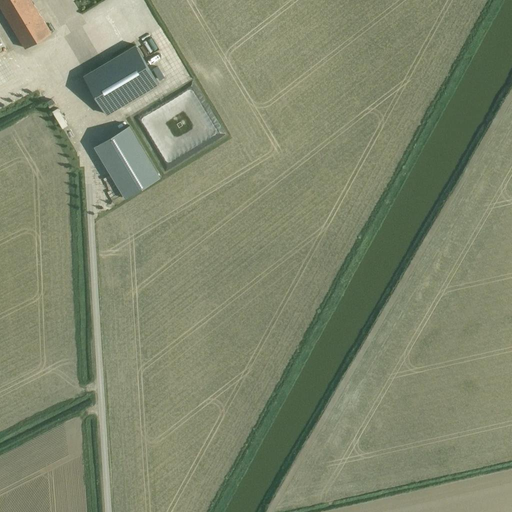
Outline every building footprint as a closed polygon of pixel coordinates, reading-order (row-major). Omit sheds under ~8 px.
[(0,0),(0,6),(25,48),(51,33),(31,0),(0,0)] [(144,9),(151,20),(162,13),(154,2),(144,9)] [(107,114),(159,83),(135,45),(84,76),(107,114)] [(8,83),(28,71),(22,60),(18,63),(13,54),(0,62),(0,69),(2,72),(8,83)] [(128,117),(135,127),(145,120),(138,110),(128,117)] [(129,125),(94,146),(125,198),(160,177),(129,125)] [(190,126),(177,129),(179,138),(193,134),(190,126)]
